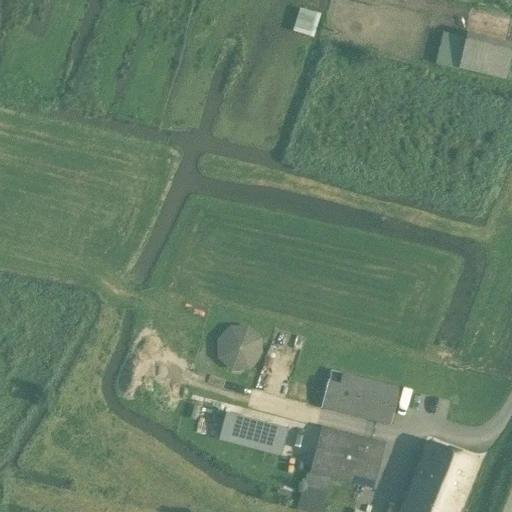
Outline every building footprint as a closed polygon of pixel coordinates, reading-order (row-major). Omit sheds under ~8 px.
[(311,36),(318,13),(300,8),(293,31),(311,36)] [(511,51),(445,35),(438,64),(506,79),(511,51)] [(256,339),(245,328),(229,327),(218,338),(217,354),(228,366),(244,366),(256,355),(256,339)] [(321,407),(403,428),(412,391),(330,370),(321,407)] [(224,412),(218,440),(280,455),(287,428),(224,412)] [(375,488),(386,444),(322,428),(311,472),(375,488)] [(456,511),(477,458),(430,440),(415,481),(414,481),(414,482),(402,511),(456,511)] [(304,487),(326,494),(330,480),(308,473),(304,487)]
